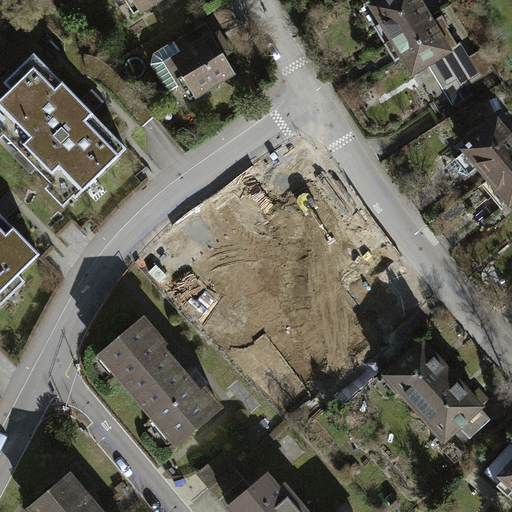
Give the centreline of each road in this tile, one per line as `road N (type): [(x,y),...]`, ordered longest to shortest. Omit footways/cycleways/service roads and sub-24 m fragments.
road 1 (residential): [(47,365),(112,254),(168,199),(314,100)]
road 2 (residential): [(511,361),(383,209),(314,100)]
road 3 (residential): [(47,365),(106,421),(179,511)]
